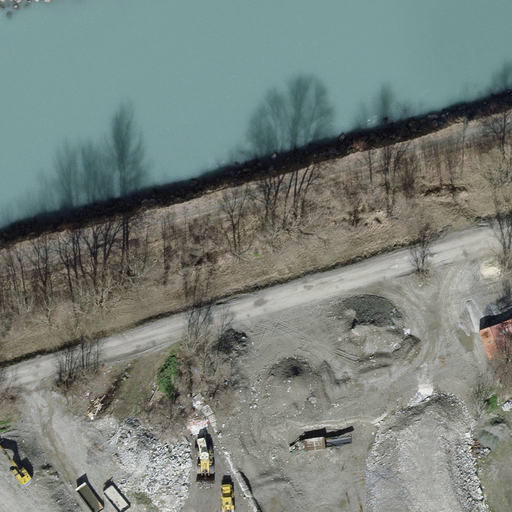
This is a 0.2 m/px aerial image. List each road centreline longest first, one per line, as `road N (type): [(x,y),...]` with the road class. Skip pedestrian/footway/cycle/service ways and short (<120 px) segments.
road 1 (track): [(0,386),(511,235)]
road 2 (track): [(242,511),(226,501),(134,492),(88,511)]
